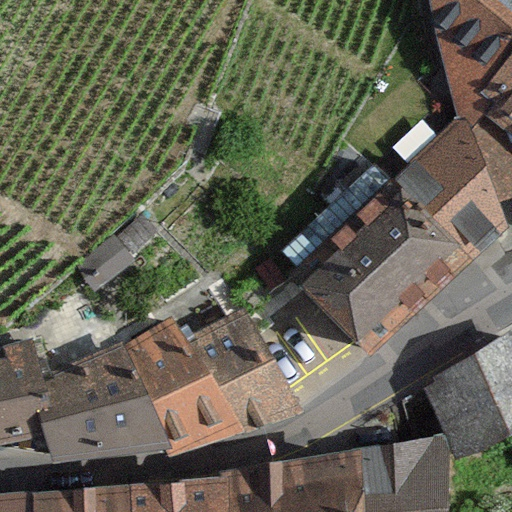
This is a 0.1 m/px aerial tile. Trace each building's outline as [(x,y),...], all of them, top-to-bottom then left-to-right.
[(511,0),(438,0),(459,98),(504,131),(511,136),(511,0)] [(511,151),(504,131),(459,98),(459,125),(399,181),(412,194),(477,261),(509,228),(505,201),(511,200),(511,151)] [(477,261),(412,194),(302,290),(367,357),(397,330),(454,281),(477,261)] [(143,219),(81,268),(98,290),(160,242),(143,219)] [(13,364),(0,366),(0,435),(39,424),(54,455),(165,435),(169,444),(230,425),(287,394),(245,316),(183,345),(170,317),(122,346),(39,380),(29,344),(8,346),(13,364)] [(511,340),(474,359),(427,382),(464,459),(511,436),(511,435),(511,340)] [(448,511),(447,438),(367,451),(367,511),(448,511)] [(367,511),(367,451),(226,481),(226,511),(367,511)] [(226,511),(226,481),(135,491),(135,511),(226,511)] [(135,511),(135,491),(39,499),(39,511),(135,511)] [(0,511),(39,511),(39,499),(0,502),(0,511)]
